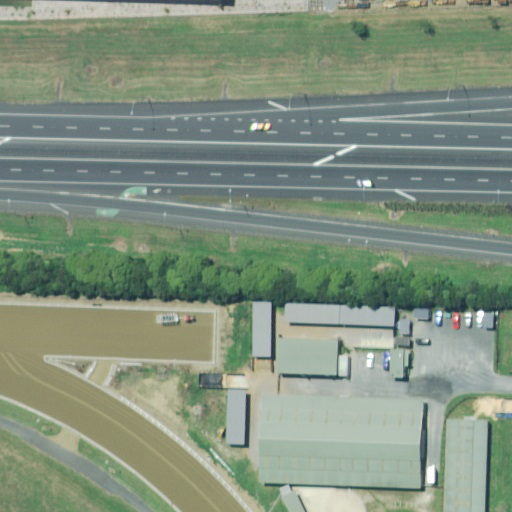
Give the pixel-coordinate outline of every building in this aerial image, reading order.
[(347,339),(287,336),(286,373),(354,376),(355,356),(346,356),(347,339)] [(416,350),(399,350),(398,377),(413,378),(413,365),(416,365),(416,350)] [(236,372),(182,371),(182,389),(236,390),(236,372)] [(250,457),(169,383),(157,396),(238,470),(250,457)] [(433,403),(270,395),(266,479),(428,487),(433,403)] [(491,511),(496,416),(451,414),(445,511),(491,511)] [(297,511),(313,511),(304,490),(299,492),(296,485),(287,489),(297,511)]
